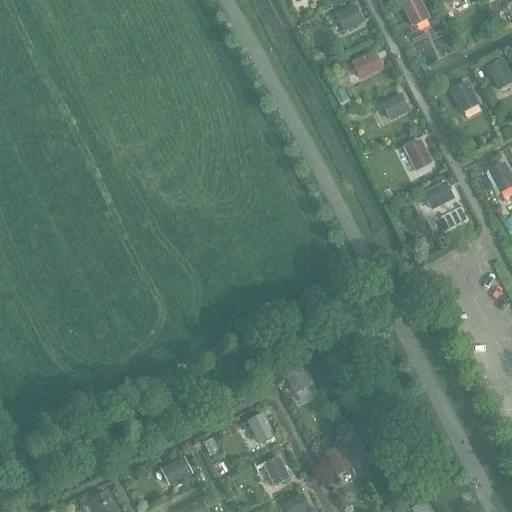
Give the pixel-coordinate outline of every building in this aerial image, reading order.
[(419,0),(416,0),(404,6),(415,28),(429,20),(419,0)] [(356,10),(338,19),(346,33),(363,24),(356,10)] [(375,55),(354,65),(361,79),(381,69),(375,55)] [(511,82),(503,62),(488,69),(499,90),(511,83),(511,82)] [(467,85),(453,92),(463,113),(478,106),(467,85)] [(402,98),(383,107),(390,120),(408,112),(402,98)] [(420,144),(406,151),(417,172),(430,165),(420,144)] [(511,182),(504,166),(490,173),(500,194),(511,188),(511,182)] [(446,186),(425,196),(432,210),(453,200),(446,186)] [(300,369),(286,377),(295,394),(309,387),(300,369)] [(262,417),(248,424),(259,445),(273,439),(262,417)] [(212,441),(203,445),(207,452),(216,447),(212,441)] [(340,448),(326,455),(337,475),(351,468),(340,448)] [(183,461),(161,471),(169,485),(190,474),(183,461)] [(279,461),(264,468),(274,487),(289,480),(279,461)] [(115,511),(107,495),(92,503),(96,511),(115,511)] [(302,498),(284,507),(286,511),(308,511),(309,511),(302,498)] [(204,511),(200,502),(180,511),(204,511)]
